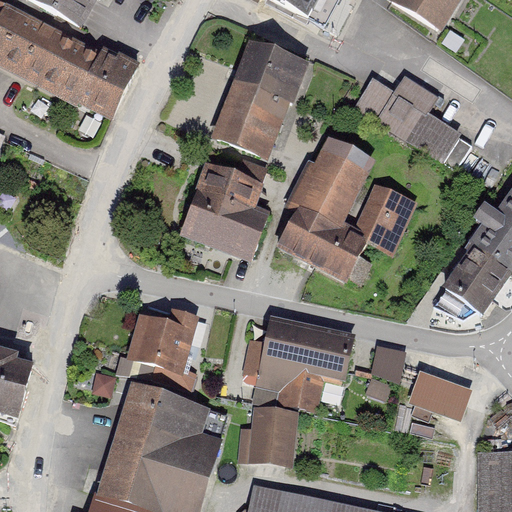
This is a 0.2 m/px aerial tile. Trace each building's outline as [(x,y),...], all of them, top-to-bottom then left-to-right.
[(110,0),(29,0),(29,1),(93,33),(110,0)] [(263,0),(262,4),(311,29),(325,0),(263,0)] [(463,0),(400,0),(397,5),(443,33),(463,0)] [(0,27),(0,74),(112,128),(138,73),(8,11),(0,27)] [(310,72),(254,49),(217,146),(271,167),(310,72)] [(399,96),(375,84),(355,118),(444,169),(462,139),(429,120),(440,104),(409,83),(399,96)] [(0,158),(8,141),(0,137),(0,158)] [(379,171),(333,145),(296,212),(304,217),(280,252),(349,294),(370,250),(359,236),(351,232),(379,171)] [(208,172),(185,246),(253,269),(271,218),(260,215),(266,195),(208,172)] [(419,210),(377,192),(359,236),(370,250),(394,264),(419,210)] [(478,315),(483,319),(511,278),(511,200),(499,219),(486,210),(476,224),(486,230),(470,253),(475,256),(437,309),(464,322),(478,315)] [(143,324),(131,367),(184,382),(200,325),(174,317),(169,332),(143,324)] [(359,343),(274,325),(260,389),(284,394),(281,411),(319,419),(325,388),(348,393),(359,343)] [(394,380),(404,382),(411,353),(380,346),(368,395),(390,400),(394,380)] [(0,361),(0,423),(19,428),(33,370),(0,361)] [(118,382),(96,376),(90,399),(112,404),(118,382)] [(424,380),(414,410),(463,428),(474,400),(424,380)] [(135,391),(97,511),(204,511),(224,450),(204,444),(213,415),(135,391)] [(299,418),(257,416),(253,435),(243,433),(239,469),(296,474),(299,418)] [(511,511),(511,459),(478,460),(478,511),(511,511)] [(353,511),(257,492),(253,511),(353,511)]
